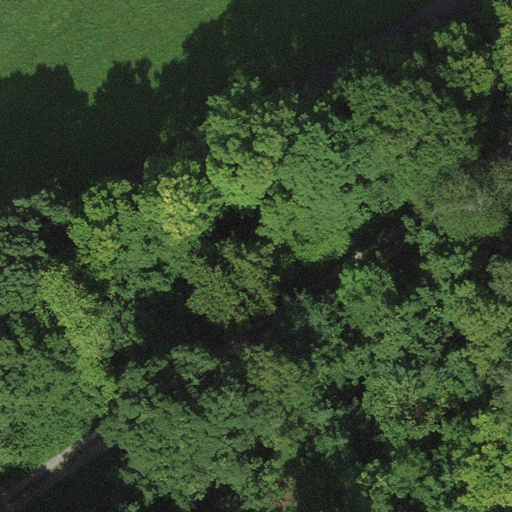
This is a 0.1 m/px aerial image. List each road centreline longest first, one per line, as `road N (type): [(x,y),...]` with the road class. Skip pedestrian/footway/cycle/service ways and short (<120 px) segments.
road 1 (track): [(0,459),(121,411),(511,183)]
road 2 (unclassified): [(0,238),(280,95),(434,0)]
